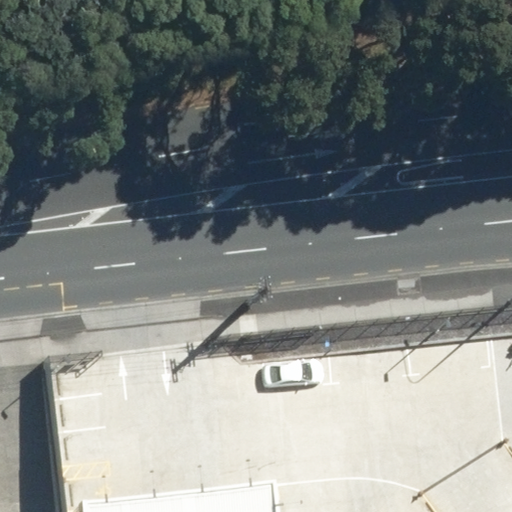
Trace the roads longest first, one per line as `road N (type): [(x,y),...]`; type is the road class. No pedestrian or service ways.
road 1 (primary): [(200,201),(402,123),(511,111)]
road 2 (primary): [(511,222),(406,233),(200,201)]
road 3 (primary): [(0,227),(200,201)]
